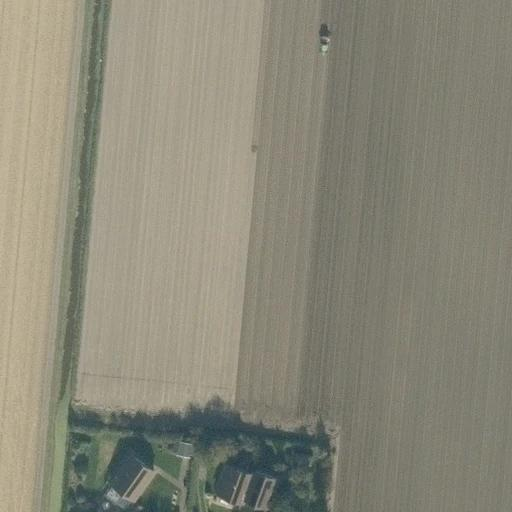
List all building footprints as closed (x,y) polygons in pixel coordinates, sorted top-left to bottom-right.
[(175,453),(188,456),(191,442),(178,439),(175,453)] [(293,461),(311,464),(313,451),(296,448),(293,461)] [(131,454),(104,493),(105,494),(125,509),(153,469),(131,454)] [(227,464),(216,493),(241,502),(243,498),(251,473),(227,464)] [(252,469),(251,473),(243,498),(266,506),(277,478),(252,469)]
